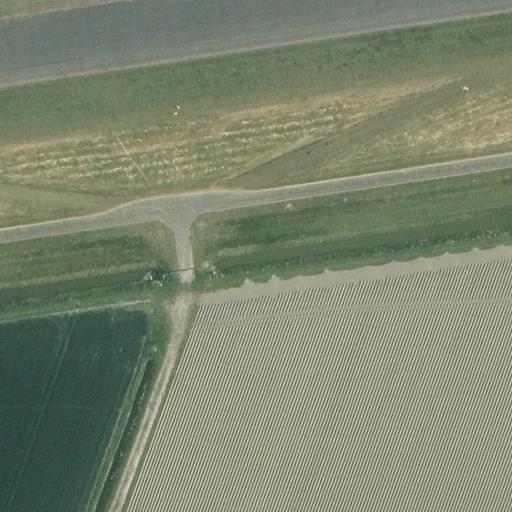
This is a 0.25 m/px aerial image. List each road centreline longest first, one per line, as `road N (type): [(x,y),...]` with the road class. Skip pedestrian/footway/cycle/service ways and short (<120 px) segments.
road 1 (track): [(0,76),(511,2)]
road 2 (track): [(213,202),(511,62)]
road 3 (track): [(0,193),(144,212)]
